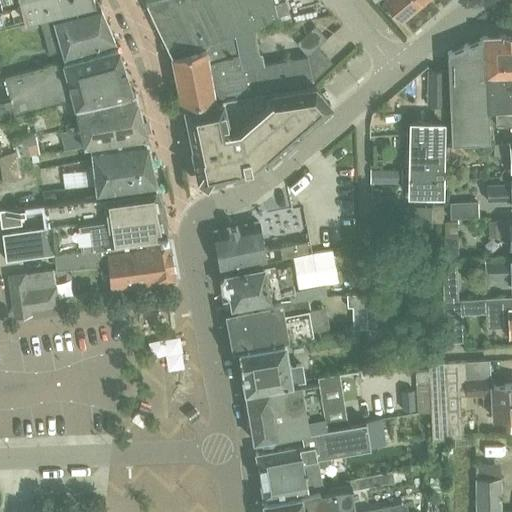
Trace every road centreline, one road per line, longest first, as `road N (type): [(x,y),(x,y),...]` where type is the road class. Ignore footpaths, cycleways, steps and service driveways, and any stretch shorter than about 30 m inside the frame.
road 1 (residential): [(483,0),(300,156),(195,216)]
road 2 (residential): [(227,452),(190,233),(195,216)]
road 3 (tertiary): [(0,460),(227,452)]
road 4 (unknown): [(13,458),(1,325)]
